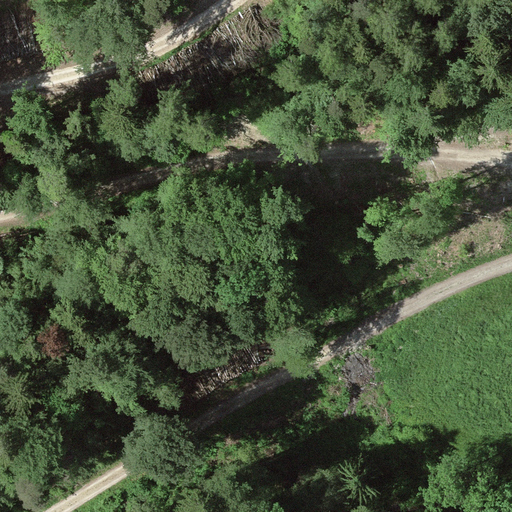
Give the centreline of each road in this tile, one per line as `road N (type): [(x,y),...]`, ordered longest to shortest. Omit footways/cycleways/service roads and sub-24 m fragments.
road 1 (track): [(511,160),(336,148),(232,152),(0,210)]
road 2 (track): [(59,511),(384,319),(511,259)]
road 3 (track): [(238,0),(142,56),(0,92)]
